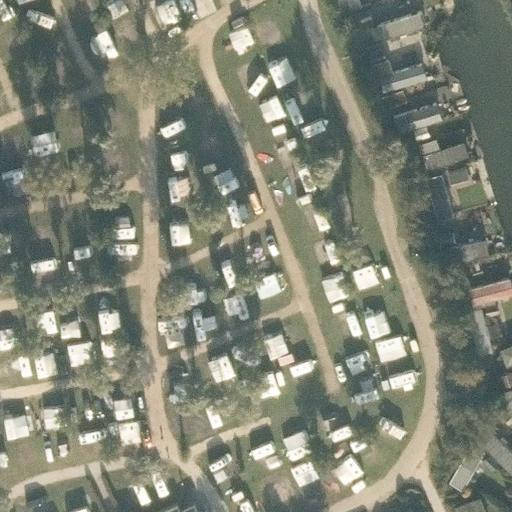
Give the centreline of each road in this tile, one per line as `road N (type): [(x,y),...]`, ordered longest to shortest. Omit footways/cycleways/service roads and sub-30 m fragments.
road 1 (track): [(247,0),(162,49),(143,70),(149,368),(157,416),(163,448),(182,457),(221,511)]
road 2 (track): [(335,389),(207,59),(209,22)]
road 3 (track): [(305,303),(149,368),(0,398)]
road 4 (track): [(0,307),(150,277),(271,219)]
road 5 (track): [(0,499),(39,480),(163,448)]
road 6 (track): [(0,125),(143,70)]
road 7 (track): [(0,209),(150,184)]
